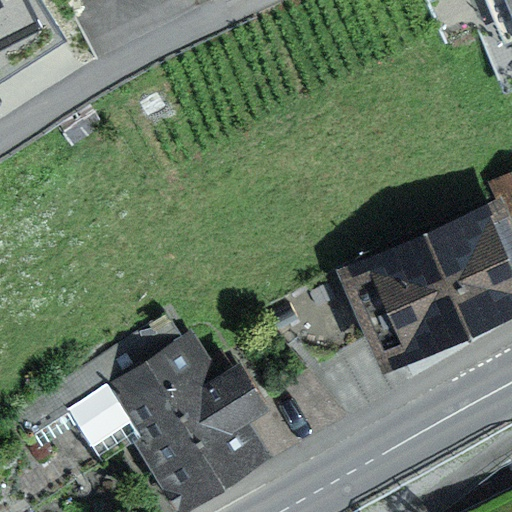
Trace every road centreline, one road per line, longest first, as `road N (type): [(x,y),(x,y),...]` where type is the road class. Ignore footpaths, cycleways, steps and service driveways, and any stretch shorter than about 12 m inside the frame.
road 1 (residential): [(249,0),(176,35),(0,145)]
road 2 (tertiary): [(511,383),(279,511)]
